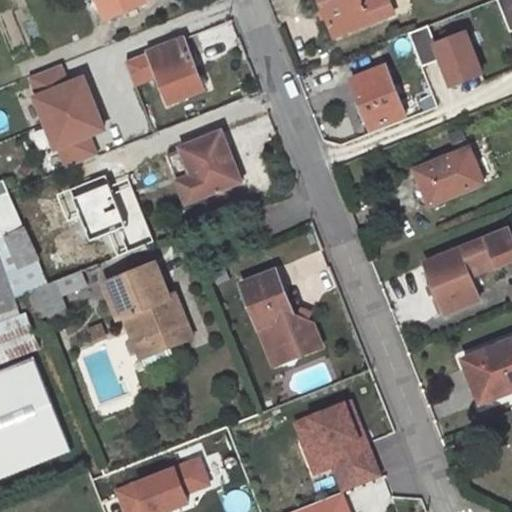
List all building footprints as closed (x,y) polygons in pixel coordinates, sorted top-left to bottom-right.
[(146,3),(144,0),(98,0),(106,18),(146,3)] [(360,0),(319,0),(335,38),(394,14),(388,0),(373,0),(362,4),(360,0)] [(511,0),(497,0),(510,31),(511,30),(511,0)] [(228,21),(206,30),(216,55),(238,47),(228,21)] [(466,31),(435,44),(428,25),(408,32),(421,66),(441,58),(451,84),(482,72),(466,31)] [(184,39),(138,57),(145,75),(156,70),(170,103),(205,89),(184,39)] [(84,79),(68,85),(60,65),(31,77),(39,96),(37,98),(57,149),(60,147),(68,167),(96,156),(88,136),(104,130),(84,79)] [(406,116),(386,66),(351,79),(371,130),(406,116)] [(455,154),(416,170),(420,181),(415,184),(414,186),(414,189),(420,203),(423,206),(426,207),(430,206),(485,183),(462,129),(447,135),(455,154)] [(222,132),(168,154),(187,202),(236,183),(230,169),(235,167),(222,132)] [(235,167),(230,169),(236,183),(241,181),(235,167)] [(9,192),(0,195),(0,257),(14,298),(30,292),(49,284),(39,260),(9,192)] [(511,237),(509,229),(425,263),(439,297),(434,299),(440,314),(445,312),(445,313),(480,299),(471,276),(511,259),(511,237)] [(0,314),(18,308),(14,298),(0,257),(0,314)] [(156,263),(105,283),(119,318),(125,316),(136,344),(164,332),(170,346),(192,337),(184,316),(180,317),(177,309),(181,308),(175,295),(169,297),(156,263)] [(49,284),(30,292),(41,318),(67,308),(61,295),(86,285),(81,271),(49,284)] [(276,271),(242,284),(268,351),(296,340),(302,355),(323,347),(313,323),(308,320),(299,317),(294,314),(276,271)] [(311,312),(303,309),(299,317),(308,320),(311,312)] [(27,313),(0,322),(0,364),(41,349),(27,313)] [(101,325),(89,330),(94,341),(105,336),(101,325)] [(164,332),(136,344),(141,358),(146,369),(175,358),(170,346),(164,332)] [(274,366),(302,355),(296,340),(268,351),(274,366)] [(511,391),(511,340),(480,353),(489,376),(478,381),(486,401),(511,391)] [(480,353),(464,359),(473,382),(478,381),(489,376),(480,353)] [(0,478),(72,450),(35,357),(0,370),(0,478)] [(478,381),(473,382),(481,403),(486,401),(478,381)] [(355,442),(340,403),(290,422),(311,476),(330,469),(339,491),(369,479),(355,442)] [(151,511),(209,489),(196,457),(114,490),(122,511),(151,511)] [(296,511),(328,511),(323,501),(296,511)]
